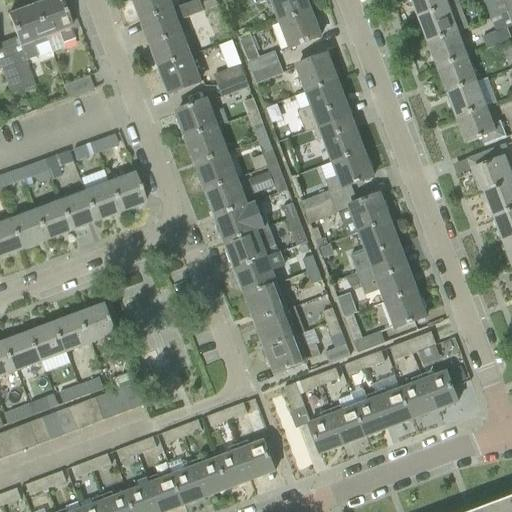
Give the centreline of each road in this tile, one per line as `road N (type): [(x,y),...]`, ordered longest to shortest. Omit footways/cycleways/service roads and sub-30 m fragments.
road 1 (residential): [(510,437),(343,0)]
road 2 (residential): [(0,478),(187,412),(233,387),(182,233)]
road 3 (residential): [(182,233),(95,0)]
road 4 (residential): [(300,507),(510,437)]
road 5 (residential): [(0,303),(182,233)]
road 6 (unknown): [(131,96),(0,145)]
